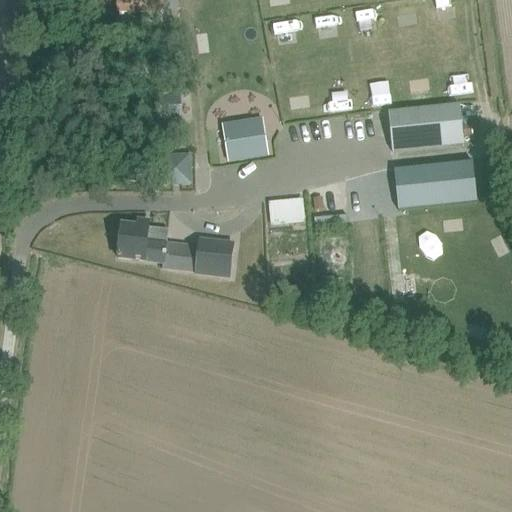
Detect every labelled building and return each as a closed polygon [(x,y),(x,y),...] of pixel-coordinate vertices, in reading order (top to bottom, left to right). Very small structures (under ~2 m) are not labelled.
[(164,12),(163,0),(117,0),(118,13),(164,12)] [(419,14),(400,17),(401,29),(411,28),(410,23),(420,21),(419,14)] [(176,98),(154,99),(156,120),(177,118),(176,98)] [(464,146),(459,106),(388,113),(392,153),(464,146)] [(227,126),(222,126),(227,162),(268,156),(262,120),(237,124),(235,121),(227,122),(227,126)] [(191,154),(161,155),(161,171),(191,170),(191,154)] [(473,161),(394,169),(398,209),(477,201),(473,161)] [(322,200),(314,201),(315,210),(323,209),(322,200)] [(340,201),(328,202),(329,211),(341,210),(340,201)] [(302,202),(269,205),(271,227),(303,224),(302,202)] [(321,232),(350,231),(349,214),(320,215),(321,232)] [(121,226),(117,259),(163,265),(163,270),(196,274),(195,276),(229,280),(233,246),(199,242),(198,249),(166,245),(168,231),(121,226)] [(311,298),(302,298),(303,307),(312,306),(311,298)]
